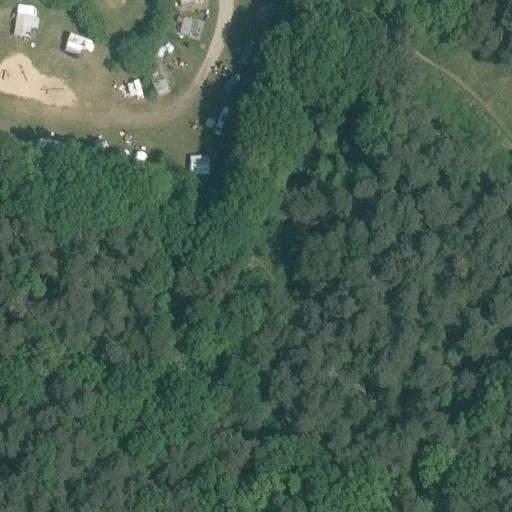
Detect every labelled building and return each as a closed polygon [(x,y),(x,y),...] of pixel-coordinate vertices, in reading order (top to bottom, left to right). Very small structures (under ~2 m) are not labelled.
[(194,0),(198,11),(218,4),(216,0),(194,0)] [(18,3),(14,22),(32,25),(36,7),(18,3)] [(57,49),(65,17),(51,14),(43,46),(57,49)] [(236,99),(244,82),(226,74),(218,91),(236,99)] [(161,101),(180,95),(174,76),(156,82),(161,101)] [(220,157),(229,129),(209,123),(199,157),(184,153),(177,177),(211,187),(220,157)]
